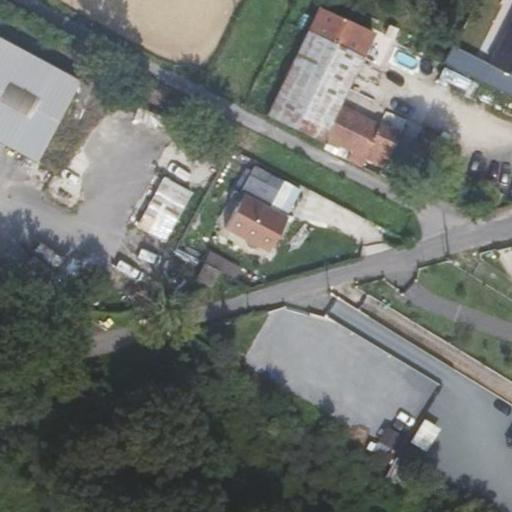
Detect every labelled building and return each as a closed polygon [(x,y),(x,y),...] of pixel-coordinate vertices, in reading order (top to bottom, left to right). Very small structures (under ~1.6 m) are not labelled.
[(269,113),(323,139),(340,107),(339,106),(363,55),(358,53),(369,30),(322,7),(269,113)] [(511,19),(489,62),(511,74),(511,19)] [(81,103),(88,88),(0,40),(0,144),(36,164),(71,97),(81,103)] [(340,107),(323,139),(384,168),(400,136),(396,134),(400,126),(384,119),(380,126),(340,107)] [(194,145),(200,132),(194,129),(186,142),(194,145)] [(211,138),(200,132),(194,145),(204,151),(211,138)] [(244,192),(224,227),(270,250),(288,216),(253,198),(261,185),(276,193),(284,181),(255,165),(241,191),(244,192)] [(165,200),(173,185),(163,180),(139,226),(147,231),(165,200)] [(190,195),(173,185),(165,200),(147,231),(165,241),(190,195)] [(165,241),(147,231),(139,226),(138,229),(164,243),(165,241)] [(199,279),(213,287),(221,273),(207,265),(199,279)]
